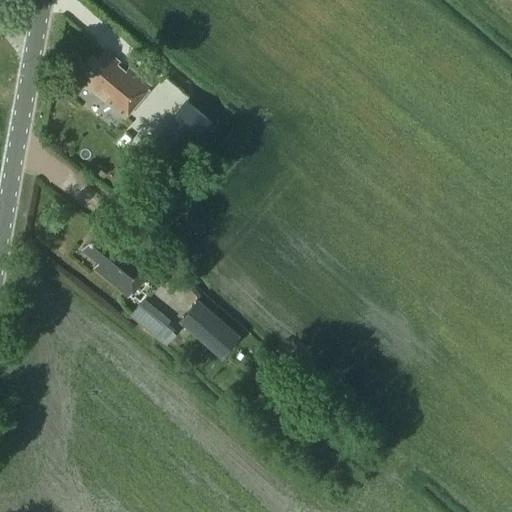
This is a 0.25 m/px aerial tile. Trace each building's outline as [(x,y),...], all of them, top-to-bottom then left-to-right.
[(80,69),(75,76),(125,118),(150,86),(128,68),(105,49),(97,59),(92,55),(81,69),(80,69)] [(210,119),(184,98),(162,126),(188,146),(210,119)] [(127,295),(153,264),(108,227),(103,233),(97,228),(82,247),(98,261),(93,267),(127,295)] [(141,297),(128,313),(155,336),(169,319),(141,297)] [(197,297),(177,319),(220,357),(240,335),(197,297)]
